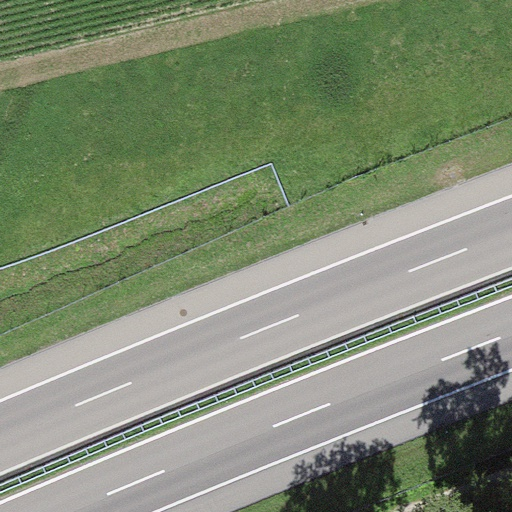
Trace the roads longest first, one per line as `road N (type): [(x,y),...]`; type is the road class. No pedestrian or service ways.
road 1 (motorway): [(511,234),(0,440)]
road 2 (motorway): [(71,511),(511,335)]
